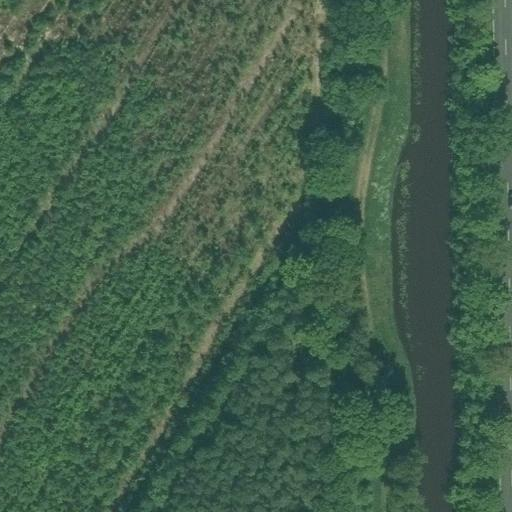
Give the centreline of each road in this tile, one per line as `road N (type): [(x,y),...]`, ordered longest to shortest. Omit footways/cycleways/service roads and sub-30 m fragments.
road 1 (tertiary): [(505,0),(511,441)]
road 2 (unknown): [(270,0),(242,126),(279,281),(282,344)]
